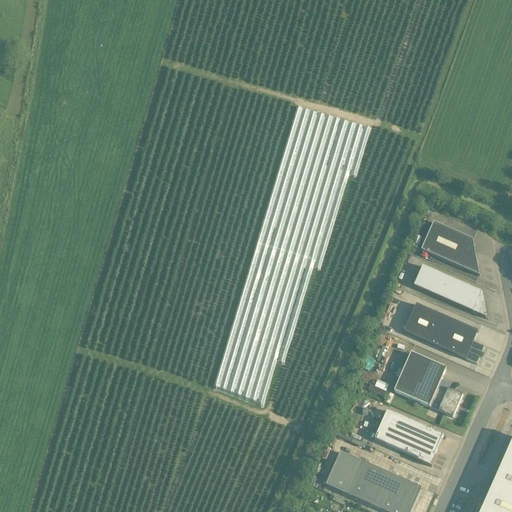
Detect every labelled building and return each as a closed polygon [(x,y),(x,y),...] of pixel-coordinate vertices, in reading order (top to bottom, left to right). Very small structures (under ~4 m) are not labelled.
[(479,277),(475,254),(468,251),(473,241),(433,224),(421,251),(479,277)] [(482,293),(423,268),(414,288),(488,320),(485,307),(477,303),(482,293)] [(480,359),(482,355),(481,355),(484,348),(473,343),(478,333),(460,325),(451,321),(416,306),(404,334),(439,350),(465,361),(477,365),(479,358),(480,359)] [(436,392),(438,389),(446,370),(411,354),(394,393),(429,408),(432,401),(441,405),(438,412),(453,419),(463,396),(448,390),(445,396),(436,392)] [(368,390),(388,399),(390,394),(370,385),(368,390)] [(367,396),(348,439),(372,449),(391,405),(367,396)] [(418,462),(431,468),(436,458),(434,457),(444,437),(387,412),(374,441),(419,461),(418,462)] [(511,511),(511,445),(482,511),(511,511)] [(382,511),(411,511),(422,490),(360,462),(341,454),(326,487),(346,496),(382,511)]
